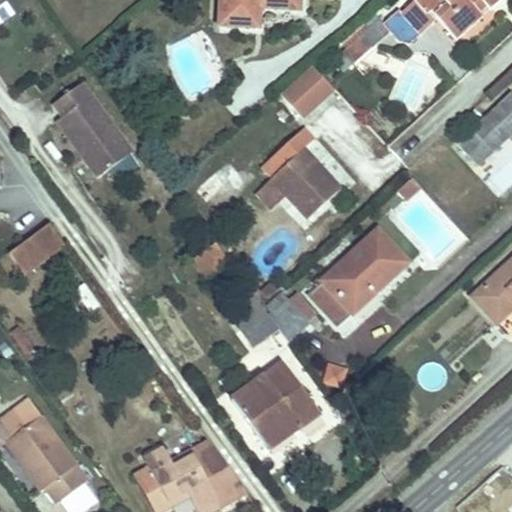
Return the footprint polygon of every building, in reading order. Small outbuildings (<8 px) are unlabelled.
[(219,0),(218,23),(255,27),(256,8),(297,11),(297,0),(219,0)] [(443,0),(442,1),(441,0),(419,0),(403,15),(420,35),(430,27),(425,21),(432,15),(458,44),(485,20),(482,16),(491,7),(495,12),(507,0),(443,0)] [(303,124),(335,93),(311,67),(278,97),(303,124)] [(131,152),(81,83),(53,103),(62,116),(56,120),(97,176),(131,152)] [(511,95),(459,142),(477,164),(511,134),(511,95)] [(373,193),(401,168),(337,98),(309,124),(373,193)] [(302,131),(271,160),(282,171),(272,181),(308,220),(339,189),(303,151),(312,142),(302,131)] [(193,189),(203,204),(233,184),(223,169),(193,189)] [(408,205),(422,190),(410,179),(396,194),(408,205)] [(439,267),(468,240),(424,193),(395,220),(439,267)] [(51,228),(14,256),(27,274),(64,246),(51,228)] [(381,228),(309,293),(339,324),(407,261),(381,228)] [(208,278),(226,256),(211,243),(192,265),(208,278)] [(511,265),(472,302),(497,329),(511,314),(511,265)] [(269,315),(280,331),(286,339),(304,326),(286,302),(269,315)] [(396,312),(405,326),(420,316),(411,302),(396,312)] [(269,315),(262,307),(237,325),(254,350),(280,331),(269,315)] [(446,387),(442,364),(416,369),(421,392),(446,387)] [(285,366),(233,403),(270,454),(321,416),(285,366)] [(42,417),(3,445),(37,491),(43,486),(56,503),(88,480),(42,417)] [(250,495),(217,449),(175,468),(168,452),(148,461),(153,471),(142,476),(159,511),(169,511),(175,510),(171,500),(189,493),(197,511),(198,511),(221,502),(225,508),(250,495)]
